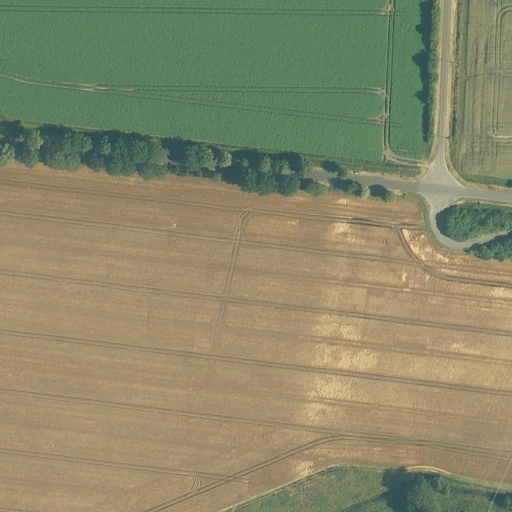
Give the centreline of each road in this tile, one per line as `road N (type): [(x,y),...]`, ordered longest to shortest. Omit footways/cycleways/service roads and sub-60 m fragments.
road 1 (residential): [(0,139),(437,190)]
road 2 (residential): [(447,0),(437,190)]
